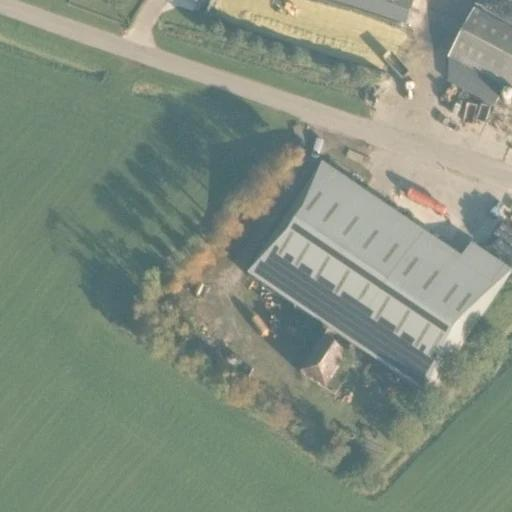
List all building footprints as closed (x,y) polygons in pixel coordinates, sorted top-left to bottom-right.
[(211,0),(206,15),(226,22),(234,0),(211,0)] [(321,0),(406,28),(414,0),(321,0)] [(511,30),(474,10),(448,60),(448,85),(494,109),(505,90),(511,93),(511,30)] [(250,279),(428,399),(511,275),(472,249),(463,263),(324,170),(250,279)] [(339,371),(352,349),(328,333),(301,375),(335,397),(348,377),(339,371)]
